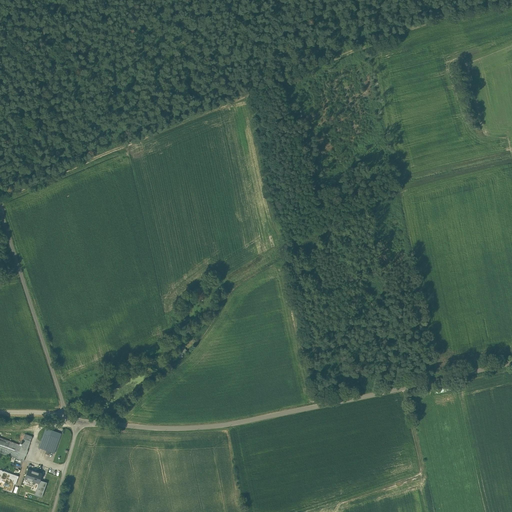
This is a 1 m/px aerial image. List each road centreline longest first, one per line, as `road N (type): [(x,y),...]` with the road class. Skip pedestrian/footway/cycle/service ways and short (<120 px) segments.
road 1 (track): [(493,0),(0,196)]
road 2 (unclassified): [(511,363),(224,424),(81,422)]
road 3 (unclassified): [(66,415),(0,215)]
